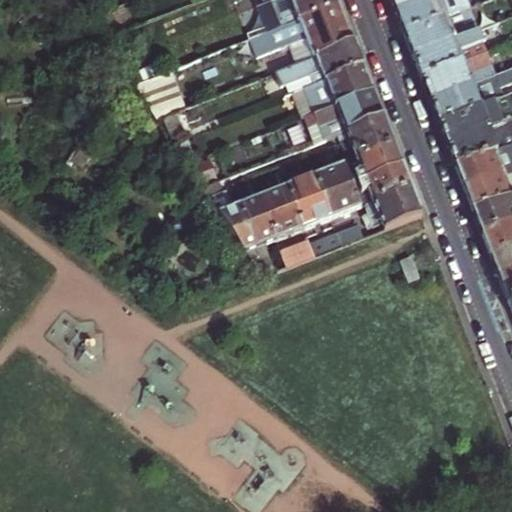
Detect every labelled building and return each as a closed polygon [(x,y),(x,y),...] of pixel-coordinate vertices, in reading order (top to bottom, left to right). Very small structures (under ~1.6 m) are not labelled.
[(267,27),(248,34),(251,40),(253,40),(341,5),(339,0),(271,0),(258,6),(267,27)] [(393,0),(395,2),(397,8),(398,12),(417,5),(415,1),(418,0),(393,0)] [(417,5),(398,12),(404,27),(406,33),(447,17),(443,8),(463,0),(418,0),(415,1),(417,5)] [(464,0),(463,0),(443,8),(447,17),(468,8),(464,0)] [(259,57),(306,38),(314,58),(355,41),(350,28),(341,5),(253,40),(259,57)] [(447,17),(450,26),(472,18),(468,8),(447,17)] [(450,26),(447,17),(406,33),(414,51),(416,56),(435,49),(433,44),(453,36),(455,40),(477,31),(472,18),(450,26)] [(433,44),(435,49),(416,56),(422,72),(424,78),(464,62),(486,53),(477,31),(455,40),(453,36),(433,44)] [(312,75),(315,84),(365,65),(361,55),(355,41),(314,58),(278,72),(283,86),(312,75)] [(464,62),(468,72),(489,64),(486,53),(464,62)] [(464,62),(424,78),(429,91),(432,99),(452,92),(454,97),(474,89),(473,84),(494,76),(489,64),(468,72),(464,62)] [(371,80),(365,65),(315,84),(294,93),(303,118),(306,117),(375,90),(371,80)] [(131,76),(135,85),(160,75),(156,66),(131,76)] [(432,99),(435,105),(438,115),(441,121),(503,98),(499,86),(511,81),(511,68),(494,76),(473,84),(474,89),(454,97),(452,92),(432,99)] [(160,75),(135,85),(159,120),(188,108),(173,70),(160,75)] [(315,84),(312,75),(283,86),(287,96),(294,93),(315,84)] [(379,101),(375,90),(306,117),(316,142),(348,130),(385,116),(379,101)] [(511,94),(503,98),(441,121),(446,136),(449,143),(470,135),(469,131),(488,123),(489,127),(511,118),(511,94)] [(387,120),(385,116),(348,130),(349,134),(351,138),(388,124),(387,120)] [(182,134),(171,117),(161,123),(173,140),(182,134)] [(469,131),(470,135),(449,143),(455,158),(458,165),(511,143),(511,118),(489,127),(488,123),(469,131)] [(388,124),(351,138),(360,159),(397,145),(393,136),(388,124)] [(351,138),(344,140),(353,162),(360,159),(351,138)] [(176,145),(188,164),(198,157),(186,139),(176,145)] [(511,143),(458,165),(465,183),(467,189),(493,180),(491,174),(511,166),(511,143)] [(348,164),(355,183),(404,164),(400,154),(397,145),(360,159),(353,162),(348,164)] [(191,168),(204,186),(212,183),(201,164),(191,168)] [(330,171),(317,176),(325,195),(355,183),(348,164),(330,171)] [(364,190),(371,188),(376,200),(412,185),(409,176),(404,164),(355,183),(357,189),(363,187),(364,190)] [(493,180),(467,189),(473,203),(476,210),(511,196),(511,166),(491,174),(493,180)] [(325,195),(317,176),(302,181),(290,186),(298,206),(325,195)] [(212,183),(204,186),(212,198),(225,193),(220,179),(212,183)] [(357,189),(355,183),(325,195),(334,217),(352,210),(364,206),(357,189)] [(412,185),(376,200),(368,204),(371,212),(375,221),(376,225),(420,207),(417,199),(412,185)] [(298,206),(290,186),(267,195),(258,198),(266,219),(298,206)] [(364,190),(363,187),(357,189),(364,206),(368,204),(376,200),(371,188),(364,190)] [(234,231),(251,225),(243,204),(237,206),(231,191),(225,193),(212,198),(228,222),(234,231)] [(298,206),(306,228),(328,220),(334,217),(325,195),(298,206)] [(511,196),(476,210),(478,217),(482,226),(484,231),(511,220),(511,196)] [(258,198),(243,204),(251,225),(266,219),(258,198)] [(266,219),(275,241),(300,231),(306,228),(298,206),(266,219)] [(420,207),(376,225),(378,229),(379,233),(424,215),(422,211),(420,207)] [(368,223),(375,221),(371,212),(365,214),(368,223)] [(234,231),(248,251),(266,278),(279,273),(267,243),(271,242),(275,241),(266,219),(251,225),(234,231)] [(511,220),(484,231),(489,243),(493,253),(511,245),(511,220)] [(361,226),(341,234),(346,246),(366,238),(361,226)] [(0,263),(36,292),(55,268),(6,229),(0,236),(0,263)] [(341,234),(313,244),(318,257),(346,246),(341,234)] [(284,256),(289,269),(318,257),(313,244),(284,256)] [(511,245),(493,253),(499,269),(501,275),(511,270),(511,245)] [(401,261),(409,281),(420,277),(412,257),(401,261)] [(507,290),(510,298),(511,296),(511,270),(501,275),(507,290)]
